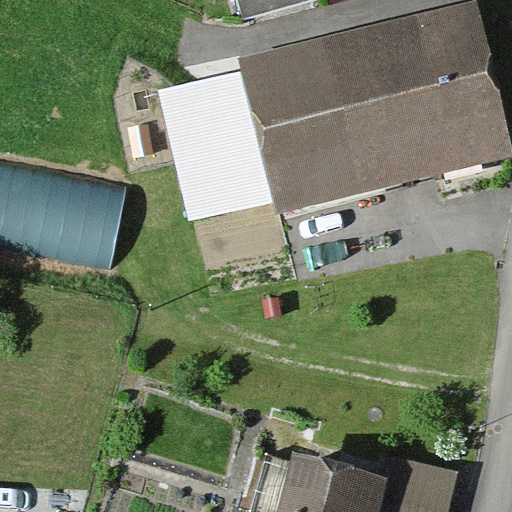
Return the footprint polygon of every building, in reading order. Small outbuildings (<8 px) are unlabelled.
[(240,0),(244,13),(291,0),(240,0)] [(468,12),(228,67),(264,223),(504,169),(468,12)] [(0,154),(0,234),(113,264),(133,189),(0,154)] [(372,511),(379,489),(280,464),(268,511),(372,511)] [(449,511),(456,478),(395,465),(384,511),(449,511)]
